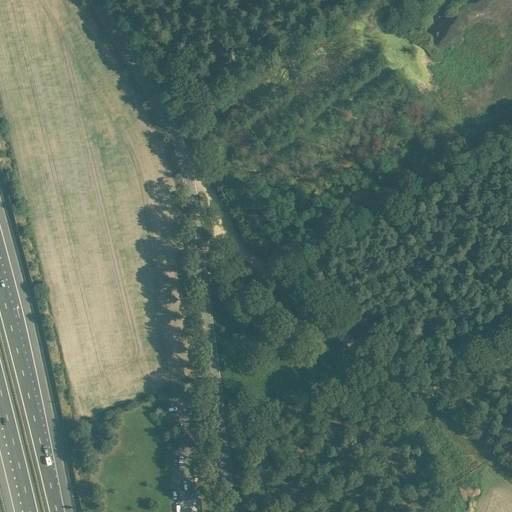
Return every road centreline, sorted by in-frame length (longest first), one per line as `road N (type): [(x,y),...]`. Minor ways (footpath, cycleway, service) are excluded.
road 1 (tertiary): [(231,511),(186,175),(172,133),(93,0)]
road 2 (track): [(511,471),(312,318),(225,236),(178,152)]
road 3 (motorway): [(55,511),(0,287)]
road 4 (track): [(383,370),(511,197)]
road 5 (motorway): [(0,393),(29,511)]
